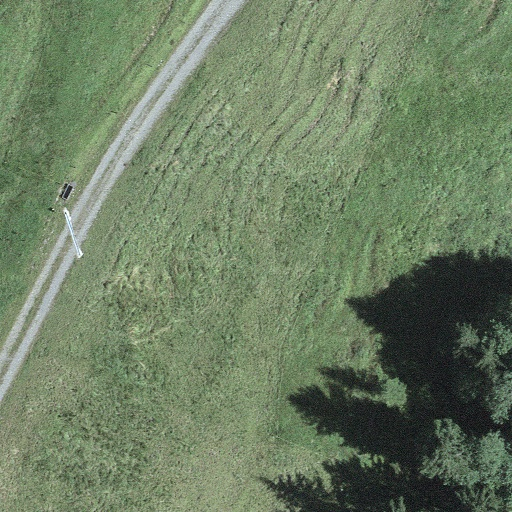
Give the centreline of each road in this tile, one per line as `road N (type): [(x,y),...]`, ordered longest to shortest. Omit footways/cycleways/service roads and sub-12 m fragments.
road 1 (track): [(223,0),(126,127),(0,376)]
road 2 (track): [(0,198),(51,90),(61,0)]
